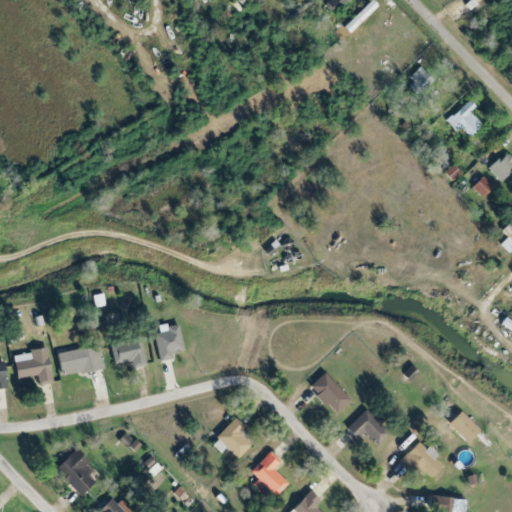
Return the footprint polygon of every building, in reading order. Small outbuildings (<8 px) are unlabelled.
[(407,80),(419,94),(433,81),(420,67),(407,80)] [(470,137),(482,124),(469,112),(474,106),(467,99),(446,122),(457,132),(461,128),(470,137)] [(500,182),(511,171),(511,158),(506,152),(488,169),(500,182)] [(451,182),(460,173),(452,165),(443,173),(451,182)] [(471,188),(483,197),(493,186),(481,176),(471,188)] [(501,231),(507,237),(500,245),(509,254),(511,250),(511,229),(506,225),(501,231)] [(90,292),(94,306),(106,302),(103,288),(90,292)] [(153,292),(154,299),(161,298),(160,291),(153,292)] [(33,312),(37,324),(47,321),(43,309),(33,312)] [(149,323),(159,359),(174,356),(172,350),(186,346),(178,315),(149,323)] [(218,334),(219,343),(209,345),(210,354),(231,350),(227,332),(218,334)] [(112,342),(116,363),(146,356),(142,336),(112,342)] [(55,344),(60,371),(103,364),(98,337),(55,344)] [(31,344),(46,341),(54,380),(41,382),(39,371),(17,376),(15,362),(34,358),(31,344)] [(402,375),(408,382),(418,373),(412,366),(402,375)] [(334,415),(349,400),(323,373),(308,387),(334,415)] [(363,432),(376,447),(389,435),(366,410),(345,428),(355,440),(363,432)] [(466,443),(479,431),(466,417),(453,429),(466,443)] [(237,459),(250,445),(237,433),(243,428),(233,418),(215,437),(237,459)] [(128,447),(134,452),(139,445),(123,433),(118,441),(127,448),(128,447)] [(425,450),(417,442),(398,461),(417,479),(423,472),(430,479),(442,466),(434,458),(439,452),(430,444),(425,450)] [(94,483),(88,476),(94,469),(76,450),(55,469),(80,496),(94,483)] [(288,483),(273,470),(281,462),(270,451),(250,472),(276,496),(288,483)] [(141,466),(153,477),(161,469),(148,458),(141,466)] [(319,511),(314,506),(319,500),(309,490),(288,511),(319,511)] [(429,511),(434,511),(464,511),(465,498),(429,497),(429,511)] [(131,511),(132,511),(121,500),(116,505),(111,499),(97,511),(131,511)]
